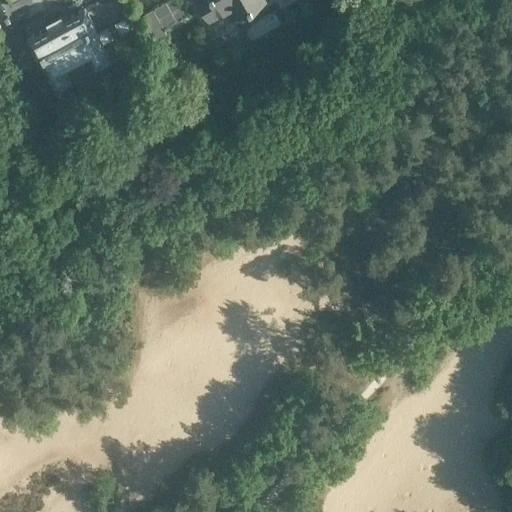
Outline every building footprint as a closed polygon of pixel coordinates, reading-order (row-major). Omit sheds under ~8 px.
[(197,0),(192,2),(197,14),(193,17),(198,27),(202,26),(205,31),(215,25),(218,29),(227,24),(230,28),(260,12),(258,8),(262,7),(268,3),(266,0),(197,0)] [(47,25),(25,37),(40,65),(41,64),(54,89),(72,79),(64,63),(85,52),(93,68),(111,59),(102,41),(112,36),(107,25),(98,29),(85,5),(63,17),(60,12),(45,21),(47,25)] [(170,39),(163,26),(153,7),(141,14),(159,46),(170,39)] [(114,21),(120,32),(130,26),(125,15),(114,21)] [(171,93),(159,70),(152,74),(164,97),(171,93)]
